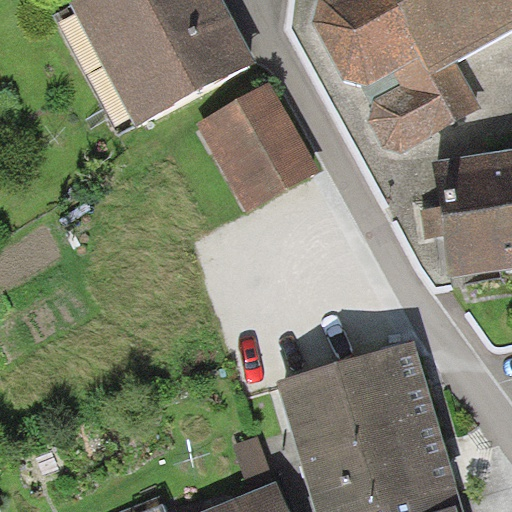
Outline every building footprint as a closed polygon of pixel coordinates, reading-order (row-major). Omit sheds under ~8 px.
[(257,66),(221,0),(83,0),(70,7),(135,130),(257,66)] [(511,0),(324,0),(319,3),(313,28),(348,83),(368,91),(394,78),(420,64),(429,78),(456,64),(511,34),(511,0)] [(420,64),(394,78),(400,89),(374,102),(370,122),(384,148),(404,156),(483,111),(456,64),(429,78),(420,64)] [(270,85),(198,125),(247,214),(319,175),(270,85)] [(511,162),(440,170),(451,273),(511,266),(511,162)] [(278,264),(267,229),(201,249),(213,285),(278,264)] [(462,511),(415,347),(396,352),(384,310),(377,313),(360,255),(241,290),(255,339),(246,341),(260,391),(278,386),(313,511),(462,511)] [(287,511),(277,485),(208,511),(287,511)]
